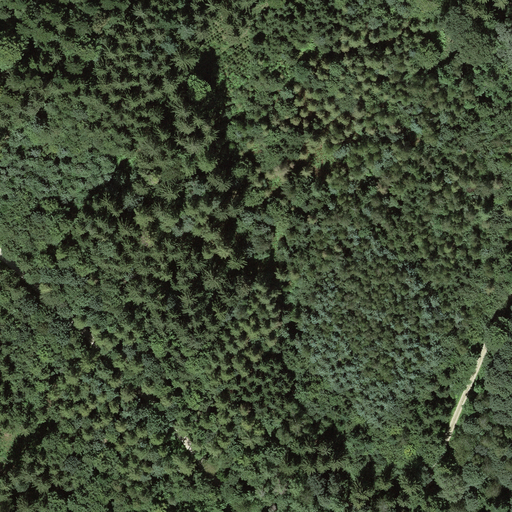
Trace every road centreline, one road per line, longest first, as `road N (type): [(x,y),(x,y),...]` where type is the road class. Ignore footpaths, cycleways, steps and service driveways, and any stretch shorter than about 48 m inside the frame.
road 1 (track): [(0,254),(242,511)]
road 2 (track): [(404,511),(511,291)]
